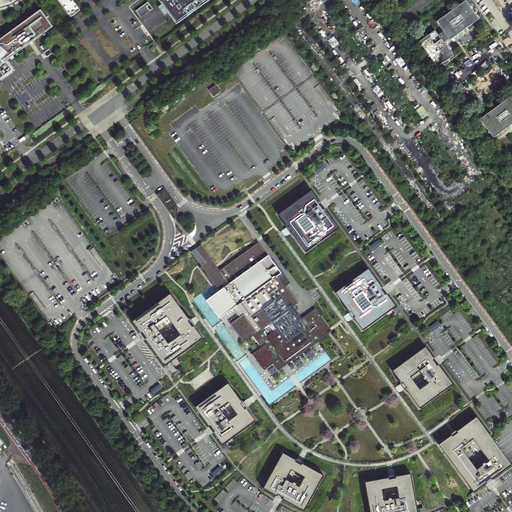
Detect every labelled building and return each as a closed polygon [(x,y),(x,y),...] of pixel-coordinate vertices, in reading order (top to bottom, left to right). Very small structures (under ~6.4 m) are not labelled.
[(72,0),(58,0),(70,16),(80,9),(72,0)] [(160,0),(178,23),(209,0),(160,0)] [(449,40),(479,19),(465,0),(436,22),(443,31),(438,34),(435,30),(419,42),(437,67),(453,55),(444,43),(449,39),(449,40)] [(149,1),(137,10),(142,17),(154,8),(149,1)] [(53,27),(40,10),(0,39),(0,59),(3,63),(5,61),(10,58),(13,56),(30,43),(32,42),(53,27)] [(0,65),(0,78),(12,70),(5,61),(3,63),(0,65)] [(209,89),(213,95),(220,91),(215,85),(209,89)] [(511,95),(479,119),(493,138),(511,123),(511,95)] [(156,194),(159,199),(160,198),(157,194),(165,189),(167,193),(168,192),(165,188),(156,194)] [(164,202),(170,210),(175,206),(169,198),(166,193),(167,193),(165,189),(157,194),(160,198),(161,197),(164,202)] [(311,190),(278,214),(287,227),(289,227),(292,231),(291,232),(306,252),(339,228),(324,208),(323,209),(319,204),(321,203),(311,190)] [(167,193),(166,193),(169,198),(175,206),(170,210),(164,202),(161,197),(160,198),(159,199),(174,219),(176,216),(177,213),(178,210),(177,206),(176,203),(168,192),(167,193)] [(244,342),(253,336),(260,345),(258,346),(259,348),(252,354),(264,370),(273,364),(277,360),(275,357),(279,354),(284,362),(313,341),(311,338),(314,336),(316,339),(323,333),(321,331),(322,330),(324,333),(330,328),(315,308),(302,318),(301,317),(297,320),(289,309),(293,306),(298,303),(279,276),(277,278),(276,277),(278,275),(280,274),(274,266),(267,271),(266,269),(273,264),(267,256),(266,257),(265,255),(265,254),(257,243),(218,272),(220,275),(216,278),(205,264),(200,267),(199,269),(211,286),(212,287),(215,285),(219,291),(206,300),(208,303),(209,302),(219,316),(218,316),(219,318),(233,308),(239,317),(230,324),(244,342)] [(199,266),(200,267),(205,264),(216,278),(220,275),(218,272),(215,267),(200,246),(190,253),(199,266)] [(382,289),(383,289),(368,268),(335,293),(350,313),(351,312),(354,317),(353,317),(363,330),(396,306),(386,293),(385,294),(382,289)] [(190,321),(170,294),(133,321),(142,334),(143,333),(147,338),(145,339),(165,366),(167,365),(174,374),(179,370),(172,361),(203,338),(194,326),(192,327),(188,322),(190,321)] [(293,306),(289,309),(297,320),(301,317),(293,306)] [(277,360),(273,364),(278,371),(319,341),(329,333),(332,331),(331,329),(330,328),(324,333),(322,330),(321,331),(323,333),(316,339),(314,336),(311,338),(313,341),(284,362),(279,354),(275,357),(277,360)] [(435,359),(425,346),(392,371),(402,384),(403,383),(404,384),(406,387),(405,388),(420,408),(453,384),(438,364),(437,365),(433,360),(435,359)] [(228,383),(195,407),(209,427),(211,426),(214,431),(213,432),(223,445),(256,421),(246,408),(245,409),(242,406),(241,404),(243,403),(228,383)] [(457,435),(444,445),(477,490),(478,491),(511,466),(511,461),(480,418),(457,435)] [(263,488),(277,496),(278,495),(283,497),(282,499),(304,511),(324,475),(323,475),(302,463),(301,464),(298,463),(296,461),(297,460),(282,452),(263,488)] [(414,473),(368,483),(374,511),(416,511),(422,511),(414,473)]
